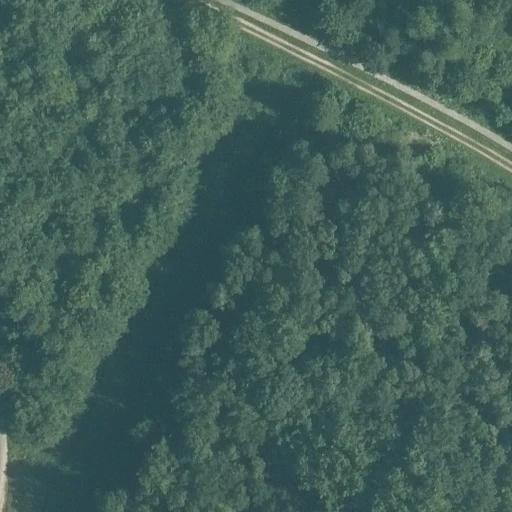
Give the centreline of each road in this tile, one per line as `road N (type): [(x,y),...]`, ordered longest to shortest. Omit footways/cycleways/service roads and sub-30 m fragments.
road 1 (track): [(313,0),(59,511)]
road 2 (track): [(511,166),(187,0)]
